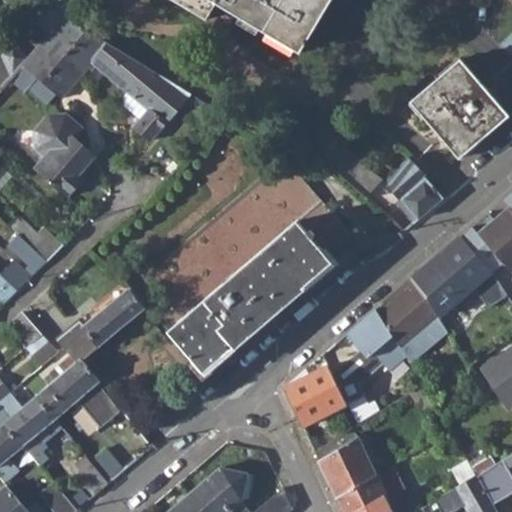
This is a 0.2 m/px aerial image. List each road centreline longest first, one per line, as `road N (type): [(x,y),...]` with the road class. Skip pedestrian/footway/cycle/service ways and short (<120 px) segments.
road 1 (residential): [(511,163),(251,387)]
road 2 (residential): [(251,387),(103,511)]
road 3 (residential): [(137,193),(0,318)]
road 4 (residential): [(318,511),(251,387)]
